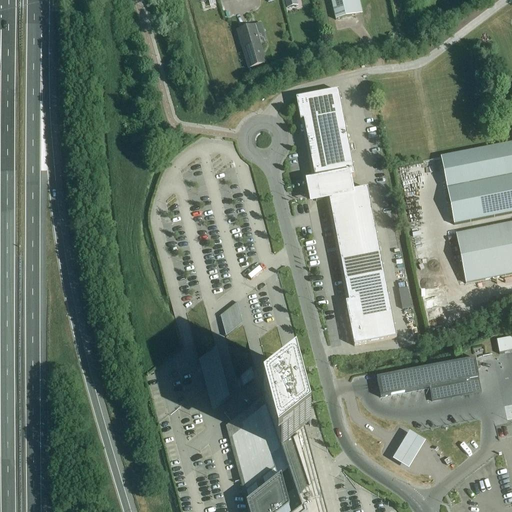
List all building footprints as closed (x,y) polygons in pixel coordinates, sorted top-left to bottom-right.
[(297,6),(295,0),(285,0),(287,9),(297,6)] [(351,0),(330,0),(336,21),(356,16),(351,0)] [(237,32),(248,70),(264,65),(252,27),(237,32)] [(355,177),(338,92),(296,100),(300,122),(304,121),(315,182),(312,183),(316,202),(329,199),(349,303),(346,304),(349,320),(352,320),(354,329),(351,330),(354,347),(397,339),(397,338),(396,338),(367,190),(367,189),(353,192),(350,178),(355,177)] [(511,144),(441,159),(447,191),(511,177),(511,144)] [(511,177),(447,191),(454,226),(511,214),(511,177)] [(511,224),(456,236),(465,285),(511,275),(511,224)] [(220,317),(226,338),(243,325),(237,304),(220,317)] [(511,338),(496,341),(499,356),(511,353),(511,338)] [(199,361),(212,412),(229,398),(216,348),(199,361)] [(477,370),(475,359),(376,379),(378,389),(380,399),(430,390),(432,403),(482,393),(477,370)] [(251,369),(240,378),(243,389),(254,380),(251,369)] [(326,511),(305,432),(311,427),(296,370),(286,380),(226,428),(248,511),(326,511)] [(424,442),(408,432),(399,446),(390,460),(407,470),(415,456),(424,442)]
